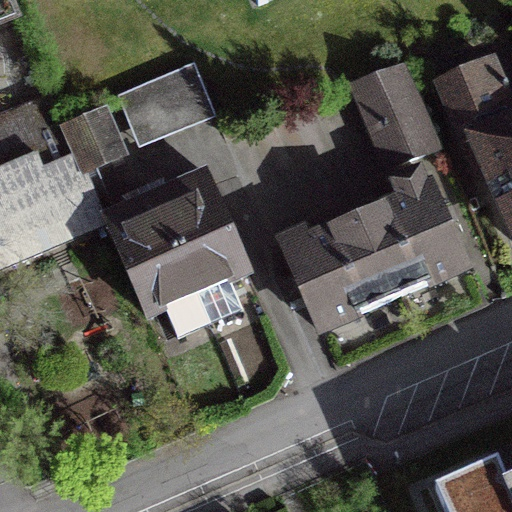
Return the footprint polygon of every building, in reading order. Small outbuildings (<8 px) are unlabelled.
[(0,0),(0,26),(14,21),(4,0),(0,0)] [(511,109),(507,111),(489,67),(435,90),(469,170),(481,165),(485,175),(511,237),(511,109)] [(191,69),(117,100),(137,150),(211,120),(191,69)] [(391,170),(439,152),(405,69),(355,86),(366,113),(383,152),(391,170)] [(118,155),(102,116),(62,134),(48,101),(45,102),(48,111),(0,131),(0,262),(62,236),(66,246),(69,244),(65,235),(83,228),(98,221),(102,230),(104,230),(101,222),(79,172),(102,162),(118,155)] [(295,287),(317,336),(463,273),(441,222),(428,194),(425,195),(416,175),(389,188),(398,208),(304,249),(299,238),(278,248),(295,287)] [(174,342),(207,330),(238,315),(225,284),(245,275),(205,181),(170,197),(168,193),(158,198),(141,205),(125,212),(101,222),(142,319),(161,311),(174,342)] [(511,511),(511,483),(502,488),(494,470),(434,496),(440,511),(511,511)]
